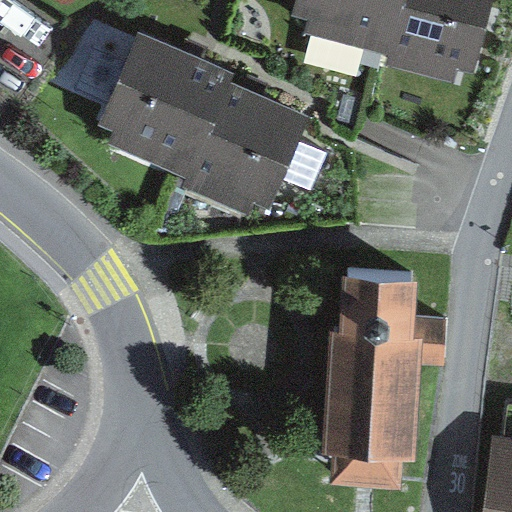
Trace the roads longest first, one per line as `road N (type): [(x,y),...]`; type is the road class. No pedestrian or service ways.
road 1 (residential): [(445,511),(477,248),(511,128)]
road 2 (unclassified): [(0,180),(61,232),(100,284),(122,337),(139,428),(138,511)]
